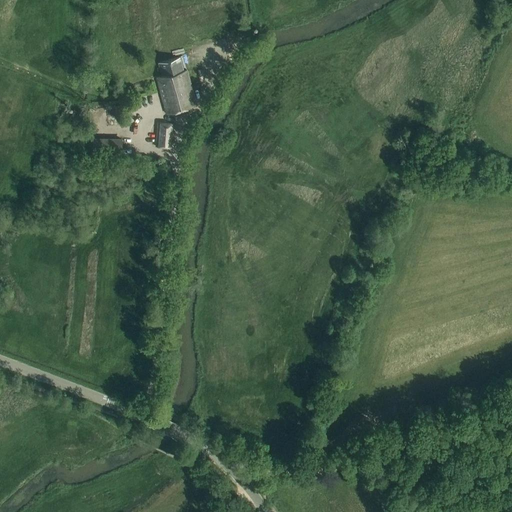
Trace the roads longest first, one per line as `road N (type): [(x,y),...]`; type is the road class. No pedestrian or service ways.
road 1 (tertiary): [(263,511),(222,461),(175,430),(0,361)]
road 2 (track): [(239,505),(242,482),(256,474),(313,474),(511,409)]
